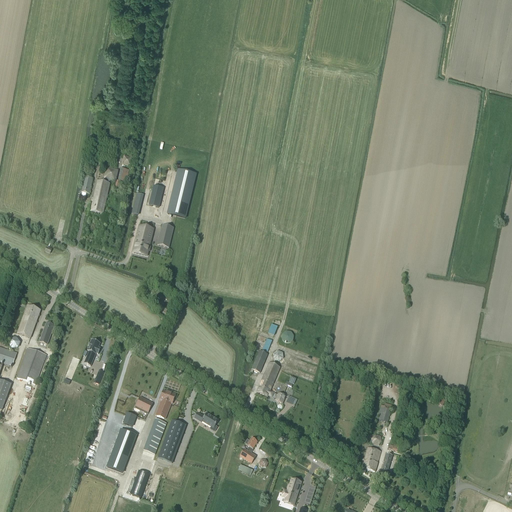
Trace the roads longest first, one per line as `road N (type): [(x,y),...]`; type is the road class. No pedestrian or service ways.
road 1 (tertiary): [(400,511),(0,260)]
road 2 (track): [(243,414),(283,321),(295,266),(297,245),(273,218),(315,0)]
